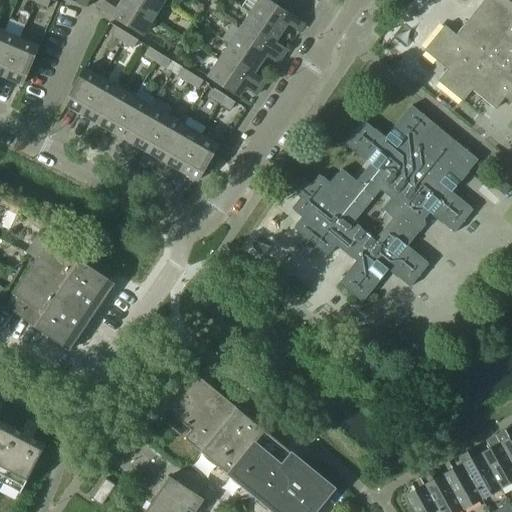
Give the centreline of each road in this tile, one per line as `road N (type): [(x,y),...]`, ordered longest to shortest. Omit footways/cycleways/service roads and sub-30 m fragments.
road 1 (residential): [(197,224),(215,209),(331,31)]
road 2 (residential): [(92,385),(197,224)]
road 3 (residential): [(197,224),(34,142)]
road 4 (residential): [(34,142),(92,13)]
